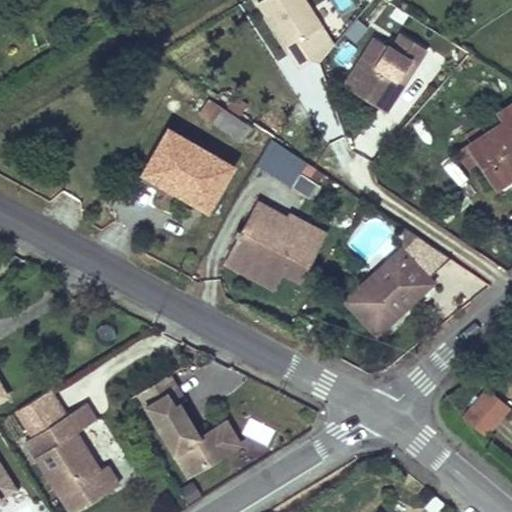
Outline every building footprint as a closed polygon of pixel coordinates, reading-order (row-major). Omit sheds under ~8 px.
[(322,26),(306,0),(259,0),(257,2),(285,48),(322,26)] [(349,0),(327,0),(330,14),(351,9),(349,0)] [(386,111),(428,48),(401,30),(391,45),(374,34),(342,82),(386,111)] [(243,140),(252,127),(209,98),(200,112),(243,140)] [(511,176),(511,103),(465,134),(471,142),(459,150),(469,164),(478,158),(496,187),(511,176)] [(232,166),(168,129),(142,176),(172,194),(175,190),(208,209),(232,166)] [(310,194),(323,172),(305,162),(292,184),(310,194)] [(289,218),(259,201),(251,216),(281,232),(289,218)] [(251,216),(230,253),(256,268),(261,260),(277,270),(298,282),(326,235),(291,215),(289,218),(281,232),(251,216)] [(417,235),(404,227),(403,248),(417,235)] [(403,248),(347,299),(377,333),(416,298),(412,293),(428,278),(450,258),(417,235),(403,248)] [(256,268),(230,253),(225,261),(268,287),(277,270),(261,260),(256,268)] [(433,282),(428,278),(412,293),(416,298),(433,282)] [(167,374),(137,393),(188,474),(227,449),(213,427),(198,435),(178,402),(183,399),(167,374)] [(486,436),(510,408),(486,388),(463,416),(486,436)] [(96,419),(86,402),(65,415),(75,432),(96,419)] [(85,446),(75,432),(65,415),(26,440),(71,511),(75,511),(119,485),(106,465),(99,470),(89,454),(85,457),(80,450),(85,446)] [(246,434),(268,443),(274,430),(252,420),(246,434)] [(89,454),(85,446),(80,450),(85,457),(89,454)] [(0,457),(0,505),(20,494),(0,457)] [(192,481),(177,490),(187,506),(201,497),(192,481)]
